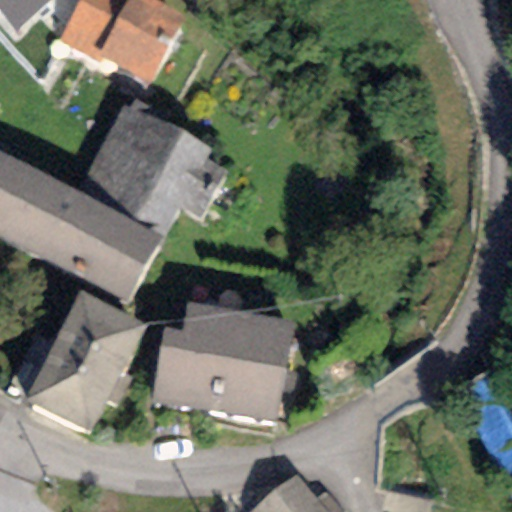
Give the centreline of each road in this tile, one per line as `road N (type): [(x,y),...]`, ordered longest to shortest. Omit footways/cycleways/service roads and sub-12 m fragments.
road 1 (unclassified): [(458,0),(505,151),(490,284),(465,336),(370,410)]
road 2 (unclassified): [(21,444),(73,462),(195,472),(300,451),(370,410)]
